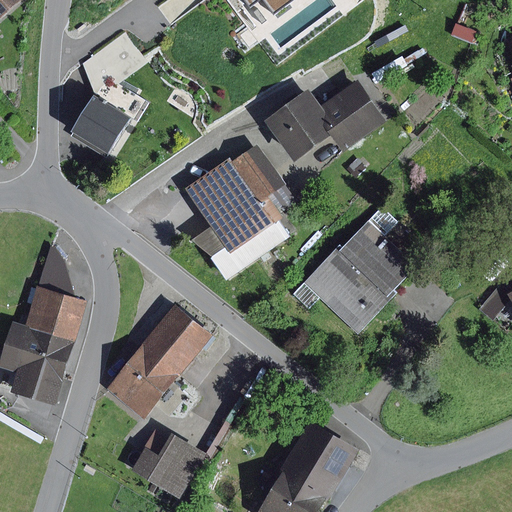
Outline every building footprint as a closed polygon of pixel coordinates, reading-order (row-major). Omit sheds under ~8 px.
[(0,0),(0,17),(20,0),(0,0)] [(240,0),(246,8),(257,0),(258,0),(270,15),(290,0),(240,0)] [(475,32),(454,25),(450,37),(471,44),(475,32)] [(124,32),(82,66),(94,96),(118,85),(147,62),(124,32)] [(356,80),(319,106),(323,112),(319,127),(327,137),(340,156),(387,124),(356,80)] [(306,88),(259,121),(289,164),(327,137),(319,127),(323,112),(319,106),(306,88)] [(90,96),(68,132),(105,154),(127,118),(90,96)] [(227,158),(181,189),(221,248),(206,257),(223,282),(289,238),(277,220),(281,218),(266,196),(282,184),(256,145),(230,163),(227,158)] [(357,160),(347,169),(355,179),(366,169),(357,160)] [(337,247),(302,284),(357,334),(395,293),(393,290),(415,266),(367,222),(340,250),(337,247)] [(49,247),(37,287),(73,298),(63,262),(53,248),(49,247)] [(505,295),(509,292),(499,284),(478,310),(492,322),(508,301),(505,295)] [(37,287),(35,287),(23,326),(11,322),(0,357),(0,368),(14,373),(8,393),(52,406),(84,301),(73,298),(37,287)] [(210,337),(173,307),(105,390),(141,420),(210,337)] [(316,511),(353,451),(304,422),(276,470),(280,473),(256,511),(316,511)] [(204,456),(168,434),(155,456),(142,449),(129,471),(177,501),(204,456)]
